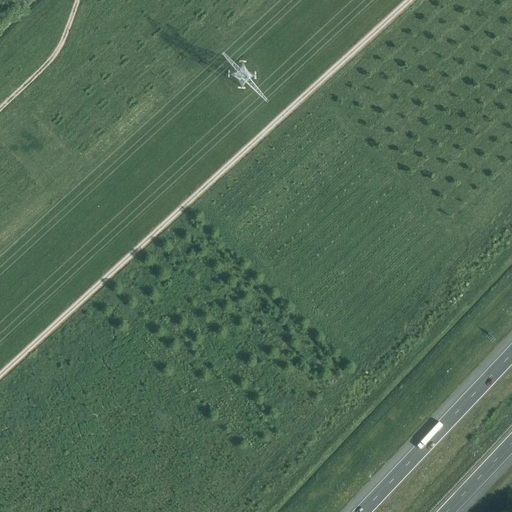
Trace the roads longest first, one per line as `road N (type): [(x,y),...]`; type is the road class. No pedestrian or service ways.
road 1 (track): [(409,0),(0,375)]
road 2 (motorway): [(511,354),(362,511)]
road 3 (track): [(0,108),(57,50),(78,0)]
